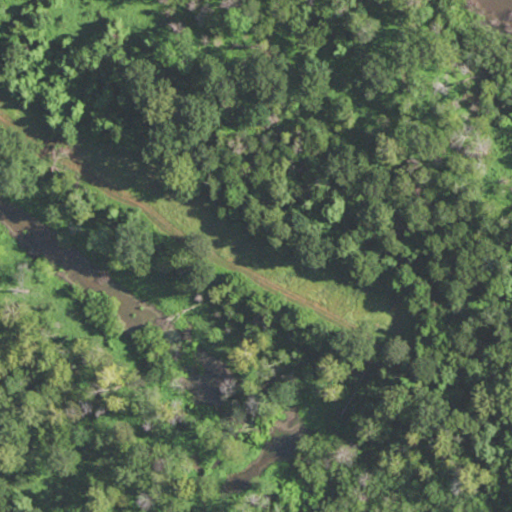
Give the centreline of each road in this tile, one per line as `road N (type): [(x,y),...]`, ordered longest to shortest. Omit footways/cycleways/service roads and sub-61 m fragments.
road 1 (track): [(176,511),(357,372),(377,342),(378,256),(317,160),(297,95),(297,0)]
road 2 (track): [(0,154),(327,336),(357,372),(511,462)]
